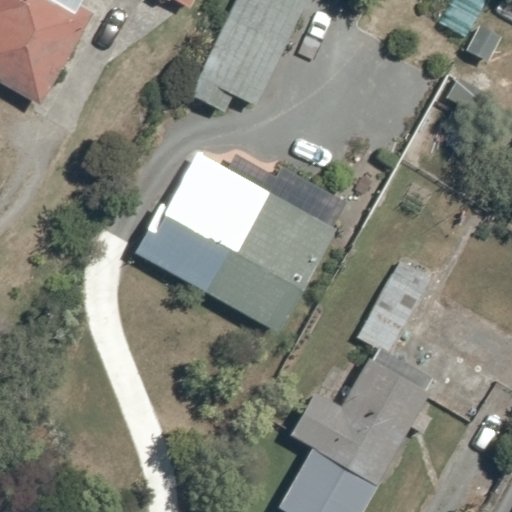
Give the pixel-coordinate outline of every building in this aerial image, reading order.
[(0,0),(0,76),(51,104),(95,17),(85,12),(91,0),(0,0)] [(203,0),(183,0),(198,9),(203,0)] [(313,0),(235,0),(194,93),(234,111),(239,98),(264,110),(313,0)] [(453,42),(473,0),(432,0),(420,26),(453,42)] [(511,21),(511,0),(489,0),(485,10),(511,21)] [(478,71),(496,42),(469,26),(451,55),(478,71)] [(138,249),(289,331),(356,202),(275,158),(272,163),(239,145),(227,163),(220,159),(199,146),(167,205),(162,202),(138,249)] [(318,445),(280,504),(293,511),(371,511),(387,485),(382,482),(416,424),(431,433),(439,419),(426,411),(441,384),(395,356),(439,282),(403,261),(357,339),(378,351),(347,404),(320,388),(295,430),(318,445)]
